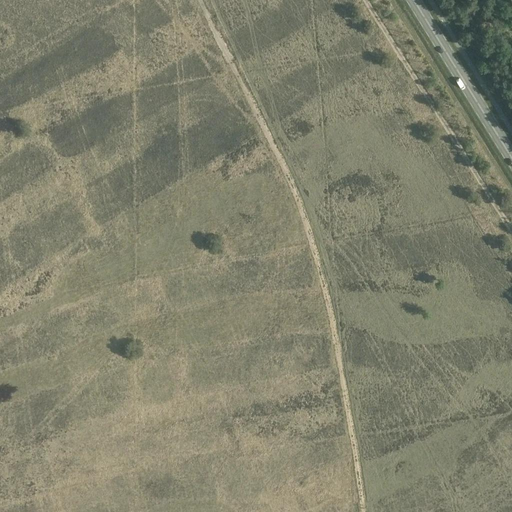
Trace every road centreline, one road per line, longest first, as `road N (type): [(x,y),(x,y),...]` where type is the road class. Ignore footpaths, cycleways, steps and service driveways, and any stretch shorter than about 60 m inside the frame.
road 1 (track): [(363,511),(329,308),(306,224),(198,0)]
road 2 (track): [(511,235),(365,0)]
road 3 (primary): [(511,163),(410,0)]
